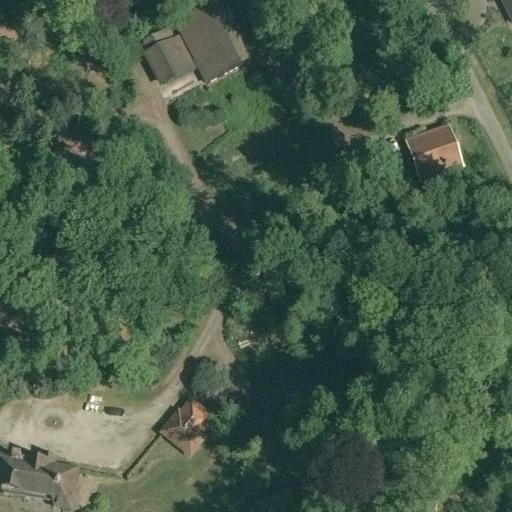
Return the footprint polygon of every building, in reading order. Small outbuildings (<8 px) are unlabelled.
[(262,0),(257,0),(241,10),(259,35),(277,20),(262,0)] [(511,0),(498,0),(511,28),(511,0)] [(208,85),(247,66),(218,8),(179,27),(208,85)] [(177,39),(168,43),(142,57),(160,92),(195,75),(177,39)] [(447,130),(404,145),(418,186),(462,170),(447,130)] [(175,417),(158,437),(190,462),(209,438),(206,436),(218,424),(191,401),(177,418),(175,417)] [(0,453),(0,493),(3,497),(14,499),(20,495),(54,500),(53,506),(52,511),(57,511),(71,511),(79,470),(55,466),(39,463),(39,460),(0,453)]
